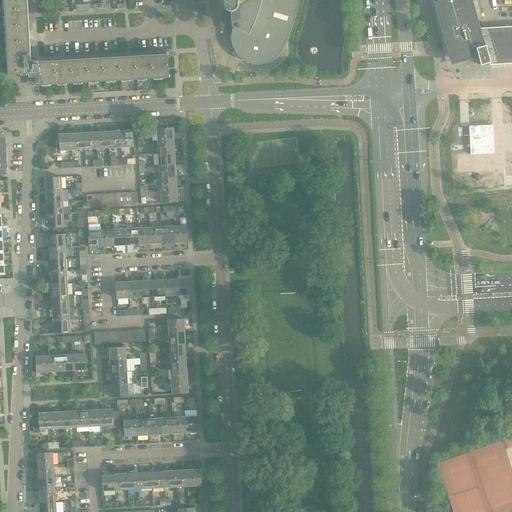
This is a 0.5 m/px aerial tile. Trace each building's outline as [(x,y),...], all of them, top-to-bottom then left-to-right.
[(3,0),(8,75),(28,74),(29,74),(29,73),(35,73),(39,73),(39,84),(40,85),(169,78),(168,55),(151,56),(151,58),(39,65),(38,61),(28,61),(24,0),(3,0)] [(224,0),(225,5),(225,6),(225,7),(226,9),(227,9),(227,12),(226,14),(225,16),(224,18),(224,20),(224,23),(224,25),(225,27),(226,29),(227,31),(229,32),(231,34),(231,36),(231,38),(231,40),(231,42),(232,44),(232,46),(233,47),(234,49),(234,51),(235,52),(236,53),(237,55),(238,56),(239,57),(241,59),(242,60),(244,61),(245,62),(247,63),(249,63),(250,64),(252,64),(253,64),(255,65),(256,65),(258,65),(261,65),(264,64),(267,63),(268,63),(270,62),(271,62),(274,60),(275,59),(277,57),(279,56),(280,54),(281,53),(282,51),(282,50),(285,45),(287,40),(290,33),(292,28),(293,23),(295,18),(297,12),(298,7),(299,2),(299,0),(224,0)] [(434,3),(449,56),(451,65),(479,57),(481,65),(489,63),(490,65),(511,63),(511,27),(482,29),(472,0),(442,0),(443,0),(434,3)] [(29,74),(28,74),(29,79),(33,79),(34,85),(39,84),(39,73),(35,73),(29,73),(29,74)] [(469,126),(470,155),(494,154),(493,125),(469,126)] [(157,129),(158,142),(174,141),(173,128),(157,129)] [(120,131),(108,132),(109,148),(121,147),(120,131)] [(133,131),(120,131),(121,147),(134,147),(133,131)] [(108,132),(96,133),(97,149),(109,148),(108,132)] [(84,133),(72,134),(72,150),(85,150),(84,133)] [(96,133),(84,133),(85,150),(97,149),(96,133)] [(72,150),(72,134),(59,135),(60,151),(72,150)] [(174,141),(158,142),(158,154),(174,153),(174,141)] [(174,153),(158,154),(159,166),(175,165),(174,153)] [(175,165),(159,166),(160,178),(176,177),(175,165)] [(45,178),(46,191),(62,190),(61,177),(45,178)] [(176,177),(160,178),(160,191),(177,190),(176,177)] [(62,190),(46,191),(47,203),(63,202),(62,190)] [(177,190),(160,191),(161,203),(177,202),(177,190)] [(63,202),(47,203),(47,215),(69,214),(69,207),(63,208),(63,202)] [(69,214),(47,215),(48,227),(64,227),(64,220),(70,220),(69,214)] [(174,226),(162,227),(163,243),(175,242),(174,226)] [(187,226),(174,226),(175,242),(188,242),(187,226)] [(162,227),(150,228),(151,244),(163,243),(162,227)] [(137,228),(125,229),(126,245),(138,245),(137,228)] [(150,228),(137,228),(138,245),(151,244),(150,228)] [(125,229),(113,230),(114,246),(126,245),(125,229)] [(113,230),(101,231),(102,247),(114,246),(113,230)] [(102,247),(101,231),(88,231),(89,247),(102,247)] [(48,235),(49,248),(65,247),(65,235),(48,235)] [(65,247),(49,248),(50,260),(66,259),(65,247)] [(66,259),(50,260),(50,272),(67,271),(66,259)] [(67,271),(50,272),(51,285),(67,284),(67,271)] [(177,279),(165,280),(166,296),(178,295),(177,279)] [(190,279),(177,279),(178,295),(190,295),(190,279)] [(165,280),(153,281),(154,297),(166,296),(165,280)] [(140,281),(128,282),(129,298),(141,297),(140,281)] [(153,281),(140,281),(141,297),(154,297),(153,281)] [(129,298),(128,282),(116,283),(117,299),(129,298)] [(67,284),(51,285),(52,297),(68,296),(67,284)] [(68,296),(52,297),(53,309),(69,308),(75,308),(74,295),(68,296)] [(69,308),(53,309),(53,321),(69,320),(69,308)] [(168,320),(168,332),(185,331),(184,319),(168,320)] [(69,320),(53,321),(54,334),(70,333),(69,320)] [(185,331),(168,332),(169,345),(185,344),(185,331)] [(185,344),(169,345),(170,357),(186,356),(185,344)] [(109,348),(110,360),(126,359),(125,347),(109,348)] [(85,354),(72,355),(73,371),(86,370),(85,354)] [(60,355),(48,356),(49,372),(61,371),(60,355)] [(72,355),(60,355),(61,371),(73,371),(72,355)] [(49,372),(48,356),(36,357),(36,373),(49,372)] [(186,356),(170,357),(171,369),(187,368),(186,356)] [(126,359),(110,360),(111,372),(127,372),(126,359)] [(187,368),(171,369),(171,381),(188,380),(187,368)] [(127,372),(111,372),(111,385),(128,384),(127,372)] [(188,380),(171,381),(172,394),(188,393),(188,380)] [(128,384),(111,385),(112,397),(128,396),(128,384)] [(113,409),(100,410),(101,426),(114,425),(113,409)] [(100,410),(88,411),(89,427),(101,426),(100,410)] [(76,411),(64,412),(65,428),(77,427),(76,411)] [(88,411),(76,411),(77,427),(89,427),(88,411)] [(64,412),(52,413),(52,429),(65,428),(64,412)] [(52,429),(52,413),(39,413),(39,419),(32,419),(33,432),(41,432),(41,429),(52,429)] [(198,416),(185,417),(186,433),(198,433),(198,416)] [(185,417),(173,418),(174,434),(186,433),(185,417)] [(161,418),(149,419),(149,435),(162,435),(161,418)] [(173,418),(161,418),(162,435),(174,434),(173,418)] [(149,419),(136,420),(137,436),(149,435),(149,419)] [(137,436),(136,420),(124,421),(125,437),(137,436)] [(37,454),(38,466),(54,465),(53,453),(37,454)] [(54,465),(38,466),(39,479),(55,478),(54,465)] [(188,470),(176,471),(177,487),(189,486),(188,470)] [(201,470),(188,470),(189,486),(202,486),(201,470)] [(176,471),(164,472),(165,488),(177,487),(176,471)] [(152,472),(139,473),(140,489),(152,488),(152,472)] [(164,472),(152,472),(152,488),(165,488),(164,472)] [(139,473),(127,474),(128,490),(140,489),(139,473)] [(116,490),(115,474),(103,475),(103,491),(116,490)] [(127,474),(115,474),(116,490),(128,490),(127,474)] [(55,478),(39,479),(39,491),(55,490),(55,478)] [(55,490),(39,491),(40,503),(56,502),(55,490)] [(56,511),(56,502),(40,503),(40,511),(56,511)]
